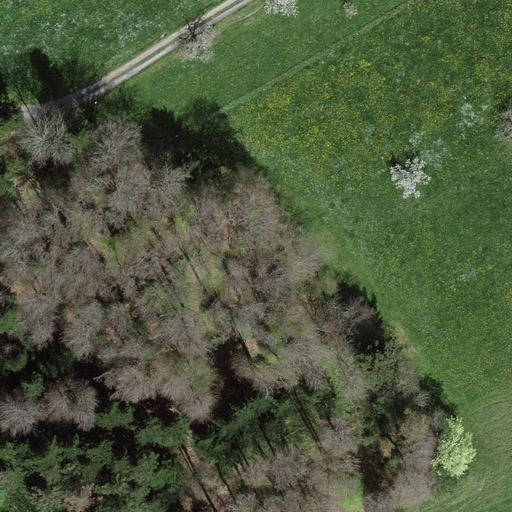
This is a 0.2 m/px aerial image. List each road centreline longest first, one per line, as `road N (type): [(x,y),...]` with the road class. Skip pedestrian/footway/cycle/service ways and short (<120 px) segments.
road 1 (track): [(235,0),(66,99),(0,94)]
road 2 (track): [(216,478),(343,411)]
road 3 (track): [(132,511),(216,478),(235,511)]
